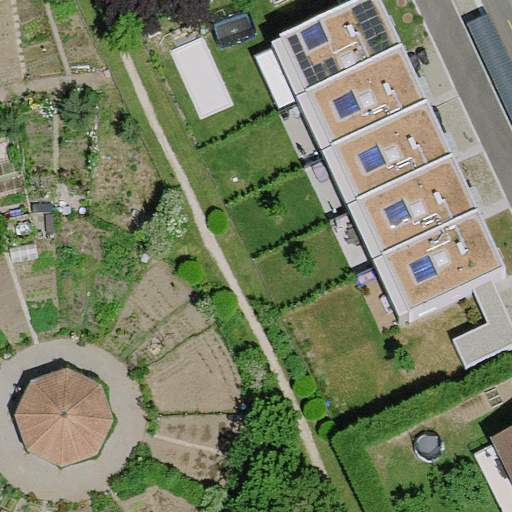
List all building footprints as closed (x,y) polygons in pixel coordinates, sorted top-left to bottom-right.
[(381,0),(362,0),(273,41),(298,96),(404,48),(381,0)] [(404,48),(298,96),(323,151),(429,102),(404,48)] [(429,102),(323,151),(348,206),(455,157),(429,102)] [(455,157),(348,206),(374,260),(480,212),(455,157)] [(480,212),(374,260),(399,315),(505,267),(480,212)] [(42,390),(29,420),(39,454),(72,469),(103,460),(117,427),(104,393),(74,378),(42,390)]
